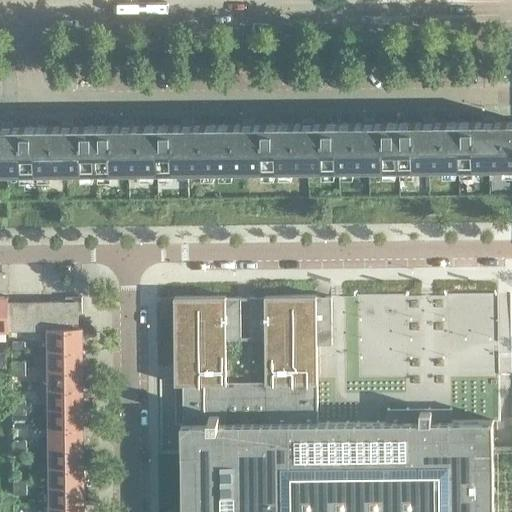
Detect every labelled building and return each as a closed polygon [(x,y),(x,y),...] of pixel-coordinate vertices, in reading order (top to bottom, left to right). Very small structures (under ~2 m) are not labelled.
[(511,164),(511,121),(457,122),(458,165),(511,164)] [(398,166),(397,122),(337,123),(338,167),(398,166)] [(458,165),(457,122),(397,122),(398,166),(458,165)] [(338,167),(337,123),(277,124),(278,167),(338,167)] [(218,168),(217,124),(157,125),(158,169),(218,168)] [(278,167),(277,124),(217,124),(218,168),(278,167)] [(98,169),(97,125),(37,126),(38,170),(98,169)] [(158,169),(157,125),(97,125),(98,169),(158,169)] [(0,170),(38,170),(37,126),(0,126),(0,170)] [(174,296),(175,383),(183,383),(183,422),(182,422),(182,511),(493,511),(493,419),(491,419),(490,380),(498,380),(497,292),(446,293),(446,295),(431,295),(432,337),(446,337),(447,379),(408,379),(407,337),(422,337),(421,295),(407,295),(407,293),(355,294),(355,296),(341,296),(341,312),(331,312),(331,296),(316,296),(316,294),(265,295),(265,297),(250,297),(250,339),(265,339),(265,381),(226,381),(226,339),(241,339),(240,297),(225,297),(225,295),(174,296)] [(77,328),(77,313),(82,313),(81,297),(66,297),(66,301),(44,302),(45,329),(48,329),(49,340),(47,340),(47,347),(49,347),(49,348),(82,348),(82,327),(77,328)] [(20,329),(20,302),(7,302),(8,329),(20,329)] [(32,329),(32,302),(20,302),(20,329),(32,329)] [(45,329),(44,302),(32,302),(32,329),(45,329)] [(82,368),(82,348),(49,348),(49,360),(47,360),(47,367),(49,367),(49,368),(82,368)] [(82,387),(82,368),(49,368),(49,379),(47,379),(47,386),(49,386),(49,388),(82,387)] [(82,407),(82,387),(49,388),(49,399),(47,399),(47,406),(49,406),(49,407),(82,407)] [(83,426),(82,407),(49,407),(49,419),(47,419),(48,425),(49,425),(49,427),(83,426)] [(83,446),(83,426),(49,427),(50,438),(48,438),(48,445),(50,445),(50,446),(83,446)] [(83,466),(83,446),(50,446),(50,458),(48,458),(48,465),(50,465),(50,466),(83,466)] [(83,485),(83,466),(50,466),(50,477),(48,477),(48,484),(50,484),(50,486),(83,485)] [(83,505),(83,485),(50,486),(50,497),(48,497),(48,504),(50,504),(50,505),(83,505)]
